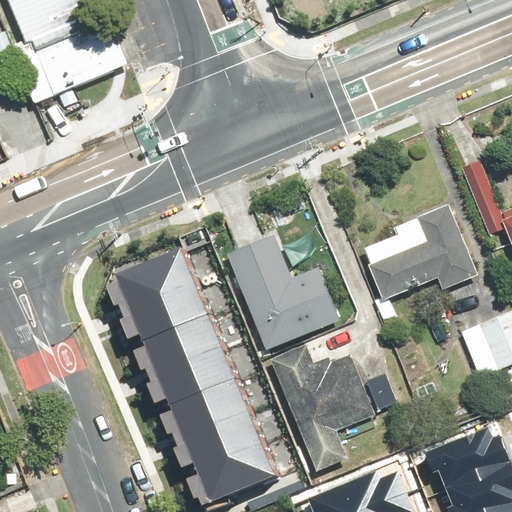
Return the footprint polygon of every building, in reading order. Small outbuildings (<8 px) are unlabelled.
[(105,24),(95,0),(12,0),(34,52),(105,24)] [(0,82),(0,142),(21,134),(0,82)] [(480,284),(450,207),(390,230),(394,240),(359,254),(379,306),(433,286),(438,300),(480,284)] [(511,210),(493,217),(511,267),(511,210)] [(273,239),(222,259),(261,360),(338,330),(315,272),(290,282),(273,239)] [(189,242),(120,270),(122,277),(112,281),(121,302),(127,300),(134,317),(131,319),(137,334),(148,329),(152,338),(217,312),(189,242)] [(511,311),(460,333),(481,382),(511,369),(511,311)] [(217,312),(152,338),(154,342),(141,347),(149,368),(153,366),(159,380),(156,381),(163,398),(174,393),(177,401),(242,376),(217,312)] [(306,354),(270,368),(314,479),(349,465),(337,436),(377,420),(352,357),(313,372),(306,354)] [(242,376),(177,401),(180,407),(168,412),(176,433),(180,431),(185,444),(181,445),(188,463),(196,460),(201,473),(194,475),(201,493),(206,492),(209,500),(280,473),(242,376)] [(511,511),(511,481),(491,425),(429,448),(437,469),(446,465),(460,502),(454,504),(457,511),(511,511)] [(305,499),(309,511),(411,511),(400,483),(386,488),(378,470),(305,499)]
